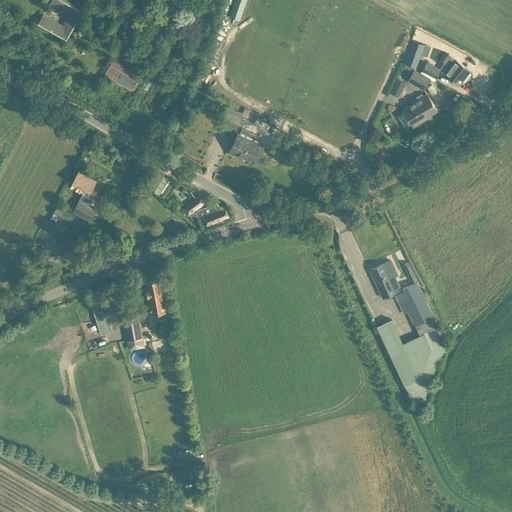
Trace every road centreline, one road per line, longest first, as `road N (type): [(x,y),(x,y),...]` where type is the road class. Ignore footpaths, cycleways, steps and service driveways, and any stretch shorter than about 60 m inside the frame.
road 1 (unclassified): [(247,224),(233,199),(0,74)]
road 2 (tertiary): [(247,224),(369,189),(511,104)]
road 3 (unknown): [(117,358),(89,355),(72,371),(95,467),(114,481),(144,468),(132,404)]
road 4 (tertiary): [(0,320),(145,257),(247,224)]
